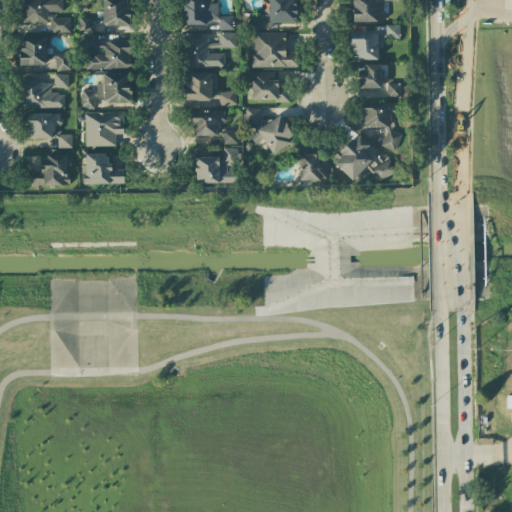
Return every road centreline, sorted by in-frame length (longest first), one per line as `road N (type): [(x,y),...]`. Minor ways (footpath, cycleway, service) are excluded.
road 1 (secondary): [(465,511),(461,366),(450,314)]
road 2 (secondary): [(450,314),(442,511)]
road 3 (secondary): [(433,0),(446,196)]
road 4 (secondary): [(446,196),(466,7)]
road 5 (residential): [(158,0),(158,154)]
